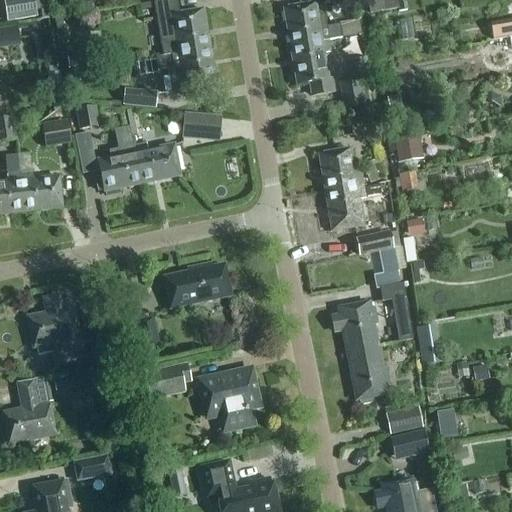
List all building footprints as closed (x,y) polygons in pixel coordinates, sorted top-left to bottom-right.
[(26,0),(4,4),(7,24),(37,20),(33,0),(26,0)] [(153,4),(162,58),(209,50),(203,12),(180,16),(177,0),(153,4)] [(366,0),(369,15),(397,11),(398,14),(407,13),(404,0),(366,0)] [(284,11),(290,49),(328,42),(342,40),(340,27),(327,29),(325,17),(317,18),(315,5),(284,11)] [(511,38),(511,26),(491,30),(493,42),(509,40),(511,38)] [(0,32),(0,46),(19,43),(17,30),(0,32)] [(328,42),(290,49),(297,87),(310,85),(312,98),(334,95),(331,80),(328,81),(324,56),(330,55),(328,42)] [(209,50),(162,58),(155,59),(157,72),(167,71),(171,95),(185,93),(185,94),(216,89),(209,50)] [(67,60),(69,72),(89,69),(87,57),(67,60)] [(42,63),(45,77),(54,75),(52,61),(42,63)] [(69,73),(71,82),(85,80),(84,71),(69,73)] [(379,76),(382,96),(392,94),(391,84),(388,85),(386,75),(379,76)] [(340,86),(344,111),(365,108),(360,82),(340,86)] [(123,109),(154,111),(155,95),(125,92),(123,109)] [(387,101),(390,115),(401,113),(398,98),(387,101)] [(76,112),(79,132),(99,128),(95,109),(76,112)] [(183,140),(199,142),(201,118),(185,117),(183,140)] [(0,121),(0,144),(16,142),(13,120),(0,121)] [(43,129),(46,148),(70,144),(67,125),(43,129)] [(141,186),(134,149),(130,129),(128,129),(129,132),(117,134),(120,151),(109,153),(110,160),(97,163),(100,175),(95,176),(98,193),(103,192),(104,194),(106,194),(107,198),(120,196),(119,191),(141,186)] [(422,160),(418,137),(393,142),(397,165),(422,160)] [(147,146),(134,149),(141,186),(180,178),(174,147),(148,153),(147,146)] [(319,157),(325,195),(363,188),(361,176),(355,177),(350,151),(319,157)] [(362,168),(370,187),(380,183),(371,164),(362,168)] [(418,191),(414,174),(398,177),(401,194),(418,191)] [(32,175),(19,176),(23,214),(62,210),(59,179),(33,182),(32,175)] [(0,216),(23,214),(19,176),(6,178),(7,184),(0,185),(0,216)] [(363,188),(325,195),(332,233),(363,228),(359,203),(365,201),(363,188)] [(406,225),(408,239),(424,236),(422,222),(406,225)] [(400,249),(396,234),(389,236),(389,235),(356,242),(360,258),(400,249)] [(170,309),(170,310),(231,298),(224,268),(213,270),(212,266),(187,272),(188,276),(164,281),(164,282),(170,309)] [(392,302),(399,344),(411,342),(403,287),(381,291),(383,303),(392,302)] [(27,320),(34,350),(37,349),(37,352),(40,355),(44,356),(54,354),(57,366),(83,360),(71,302),(59,304),(58,299),(44,301),(47,316),(27,320)] [(343,332),(347,354),(377,348),(373,328),(377,327),(373,310),(369,311),(368,305),(339,311),(340,318),(332,319),(335,334),(343,332)] [(137,324),(142,351),(158,348),(152,320),(137,324)] [(441,365),(435,329),(416,332),(422,367),(441,365)] [(91,341),(97,368),(111,365),(106,338),(91,341)] [(377,348),(347,354),(357,402),(359,401),(360,405),(362,407),(371,405),(373,402),(372,399),(387,396),(386,391),(389,390),(385,369),(381,370),(377,348)] [(470,374),(476,384),(486,378),(480,368),(470,374)] [(184,383),(188,382),(186,369),(146,378),(151,401),(186,393),(184,383)] [(105,383),(103,371),(89,373),(91,385),(105,383)] [(203,398),(200,399),(203,414),(207,413),(208,418),(221,415),(225,431),(251,425),(247,409),(256,407),(249,375),(201,385),(203,398)] [(4,416),(9,446),(55,437),(44,380),(18,385),(23,412),(4,416)] [(97,402),(97,401),(96,399),(96,398),(94,397),(93,397),(92,396),(90,396),(88,397),(87,398),(86,399),(86,400),(85,401),(85,403),(85,404),(86,405),(87,407),(88,408),(89,408),(90,409),(92,409),(93,408),(94,408),(95,407),(96,406),(97,405),(97,403),(97,402)] [(385,417),(390,437),(421,430),(417,410),(385,417)] [(455,427),(439,429),(440,440),(456,438),(455,427)] [(422,434),(390,442),(395,462),(427,454),(422,434)] [(466,451),(451,454),(453,464),(468,460),(466,451)] [(74,466),(78,483),(110,478),(107,460),(74,466)] [(201,470),(207,500),(217,498),(219,511),(278,511),(273,485),(271,486),(270,482),(250,486),(251,490),(235,493),(229,464),(201,470)] [(184,490),(180,471),(167,474),(171,493),(184,490)] [(435,511),(431,491),(418,494),(416,486),(412,487),(411,482),(381,488),(383,494),(375,496),(378,510),(386,509),(386,511),(435,511)] [(36,511),(67,511),(71,510),(66,484),(33,490),(36,511)] [(467,505),(464,488),(453,490),(456,507),(467,505)]
